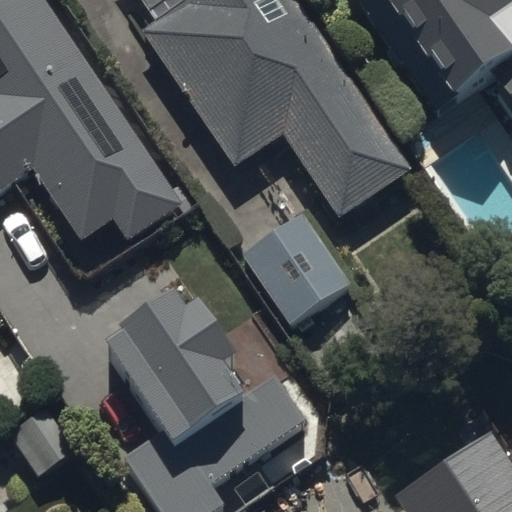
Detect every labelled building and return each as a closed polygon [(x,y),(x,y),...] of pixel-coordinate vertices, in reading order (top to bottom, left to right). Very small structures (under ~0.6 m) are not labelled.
[(44,0),(0,0),(0,196),(39,170),(91,243),(116,226),(129,244),(187,204),(44,0)] [(180,0),(185,5),(141,35),(234,170),(278,140),(336,223),(410,172),(290,0),(180,0)] [(511,0),(362,0),(447,126),(481,103),(511,148),(511,0)] [(243,258),(293,331),(353,289),(303,217),(243,258)] [(107,350),(166,435),(125,463),(136,478),(159,511),(226,511),(228,511),(212,488),(304,424),(275,382),(245,403),(176,303),(107,350)] [(511,511),(511,492),(487,457),(408,511),(511,511)]
